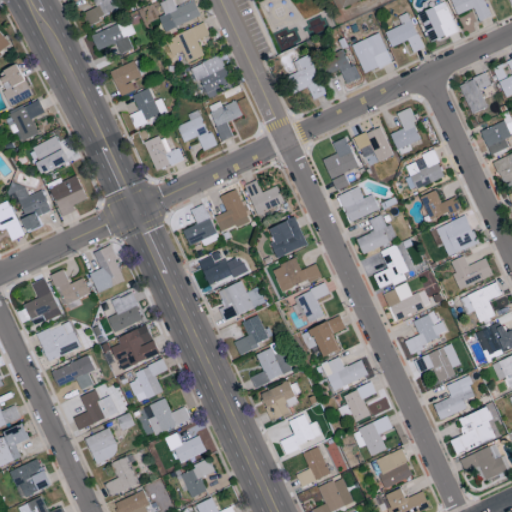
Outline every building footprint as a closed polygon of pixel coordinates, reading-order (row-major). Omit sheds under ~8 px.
[(89,23),(116,10),(111,0),(93,0),(97,6),(84,12),(89,23)] [(165,0),(159,2),(162,10),(158,12),(164,30),(200,17),(194,0),(175,6),(173,0),(165,0)] [(368,0),(343,10),(338,0),(269,0),(265,2),(264,0),(368,0)] [(489,17),(483,0),(451,0),(457,14),(474,8),(479,21),(489,17)] [(431,42),(458,29),(445,1),(418,13),(431,42)] [(401,25),(385,31),(391,46),(408,40),(412,51),(423,47),(409,12),(397,17),(401,25)] [(98,50),(116,42),(120,52),(132,47),(127,36),(134,33),(127,18),(91,35),(98,50)] [(165,38),(171,53),(182,49),(187,62),(204,56),(197,39),(209,35),(205,23),(165,38)] [(0,56),(3,54),(0,50),(0,49),(9,42),(0,31),(0,56)] [(391,62),(379,33),(352,44),(364,73),(391,62)] [(357,78),(345,49),(324,58),(330,73),(340,69),(346,83),(357,78)] [(308,87),(313,99),(325,94),(308,54),(293,61),(297,70),(288,73),(296,92),(308,87)] [(193,65),(204,99),(219,94),(217,91),(231,86),(222,56),(193,65)] [(511,58),(506,62),(511,75),(498,81),(506,97),(511,94),(511,58)] [(141,76),(133,60),(110,71),(121,96),(135,90),(131,81),(141,76)] [(32,95),(17,62),(0,70),(0,72),(7,88),(3,90),(10,106),(32,95)] [(497,80),(506,77),(501,64),(493,68),(497,80)] [(458,85),(472,113),(487,106),(479,89),(491,84),(485,72),(458,85)] [(132,95),(139,111),(130,114),(135,126),(167,112),(161,98),(154,101),(149,88),(132,95)] [(22,140),(38,134),(32,117),(44,113),(39,100),(11,110),(22,140)] [(242,115),(236,100),(222,106),(220,101),(207,106),(222,141),(232,136),(226,122),(242,115)] [(408,144),(421,138),(408,108),(396,113),(403,128),(391,133),(400,154),(410,150),(408,144)] [(187,114),(189,121),(178,125),(184,141),(197,136),(202,150),(213,146),(199,109),(187,114)] [(480,130),(492,154),(509,146),(505,138),(511,134),(511,120),(510,116),(480,130)] [(392,155),(381,126),(353,137),(362,159),(366,157),(369,164),(392,155)] [(156,171),(183,159),(178,148),(169,151),(162,134),(144,142),(156,171)] [(40,173),(67,160),(55,136),(29,148),(40,173)] [(332,143),(336,153),(323,159),(336,190),(349,184),(344,172),(358,166),(346,137),(332,143)] [(403,163),(408,176),(405,177),(409,190),(444,177),(435,152),(403,163)] [(511,153),(494,160),(504,187),(511,183),(511,153)] [(75,210),(72,204),(86,198),(76,175),(49,187),(62,216),(75,210)] [(277,185),(262,192),(257,180),(245,185),(258,215),(285,203),(277,185)] [(28,231),(42,225),(37,215),(51,210),(42,189),(29,195),(23,182),(10,187),(28,231)] [(372,193),(363,197),(358,186),(338,195),(349,222),(379,209),(372,193)] [(226,211),(215,216),(221,232),(249,220),(236,189),(220,195),(226,211)] [(429,220),(461,209),(456,196),(440,201),(436,190),(420,195),(429,220)] [(0,229),(6,227),(11,240),(23,235),(9,200),(0,203),(0,229)] [(182,230),(189,245),(201,240),(204,246),(219,239),(204,203),(190,210),(196,224),(182,230)] [(356,238),(363,253),(397,238),(391,224),(386,226),(381,214),(369,219),(374,231),(356,238)] [(448,256),(478,243),(466,215),(436,227),(448,256)] [(275,241),(270,243),(276,258),(307,245),(295,216),(269,227),(275,241)] [(408,271),(396,244),(380,251),(388,268),(373,274),(379,289),(406,278),(403,273),(408,271)] [(89,273),(97,292),(125,280),(110,245),(93,251),(100,268),(89,273)] [(246,270),(240,256),(225,262),(220,251),(198,261),(209,286),(246,270)] [(486,258),(468,265),(464,255),(449,261),(460,288),(493,275),(486,258)] [(281,291),(321,276),(316,264),(300,270),(296,259),(272,268),(281,291)] [(89,293),(83,278),(69,284),(63,269),(52,274),(68,309),(81,304),(79,298),(89,293)] [(31,319),(43,313),(46,321),(61,314),(45,277),(31,283),(38,298),(24,304),(31,319)] [(246,292),(241,281),(218,290),(225,306),(220,308),(225,320),(265,303),(258,286),(246,292)] [(424,290),(411,295),(406,282),(395,286),(401,302),(391,306),(396,319),(430,306),(424,290)] [(459,296),(465,313),(475,310),(478,322),(495,316),(489,299),(501,295),(497,283),(459,296)] [(329,294),(326,284),(296,295),(306,322),(323,316),(316,298),(329,294)] [(399,301),(395,289),(384,293),(388,305),(399,301)] [(113,331),(143,320),(132,292),(111,300),(116,314),(108,317),(113,331)] [(410,354),(423,348),(421,343),(445,333),(436,311),(413,321),(418,335),(405,340),(410,354)] [(240,355),(259,347),(257,343),(272,336),(268,325),(263,327),(258,316),(229,328),(240,355)] [(307,328),(309,335),(314,334),(322,356),(338,350),(332,333),(345,328),(341,316),(307,328)] [(47,360),(80,348),(70,321),(37,332),(47,360)] [(475,332),(487,358),(511,346),(511,328),(505,332),(500,321),(475,332)] [(120,343),(111,347),(120,369),(160,354),(154,339),(145,343),(139,328),(117,337),(120,343)] [(255,353),(263,371),(254,375),(259,385),(291,370),(279,343),(255,353)] [(414,359),(419,372),(435,367),(440,380),(455,375),(452,367),(459,365),(452,345),(414,359)] [(511,354),(491,364),(498,380),(505,377),(510,389),(511,388),(511,354)] [(58,386),(76,379),(80,389),(93,384),(88,372),(94,369),(88,355),(51,371),(58,386)] [(332,390),(368,375),(361,359),(343,367),(339,356),(321,364),(332,390)] [(129,383),(135,395),(143,391),(146,398),(163,391),(155,375),(168,369),(163,359),(134,372),(138,379),(129,383)] [(463,400),(475,396),(468,376),(445,385),(450,397),(434,403),(439,418),(466,409),(463,400)] [(291,413),(288,407),(298,404),(290,382),(260,392),(270,420),(291,413)] [(338,408),(342,418),(352,414),(354,421),(369,415),(363,398),(375,393),(372,383),(343,394),(346,404),(338,408)] [(79,429),(117,412),(110,395),(100,399),(96,389),(80,396),(87,411),(74,417),(79,429)] [(140,408),(143,415),(139,417),(146,437),(190,420),(185,406),(171,412),(165,398),(140,408)] [(0,426),(20,418),(15,405),(0,410),(0,426)] [(457,418),(463,434),(450,439),(455,453),(495,438),(488,420),(491,419),(487,407),(457,418)] [(309,424),(305,414),(289,421),(295,435),(280,441),(285,452),(323,436),(316,421),(309,424)] [(351,430),(358,448),(366,445),(369,455),(386,449),(380,433),(392,428),(388,417),(351,430)] [(272,443),(293,435),(287,419),(266,428),(272,443)] [(0,466),(21,456),(15,444),(29,438),(22,422),(2,431),(4,436),(0,437),(0,466)] [(85,438),(96,463),(119,453),(109,428),(85,438)] [(181,443),(177,433),(167,437),(178,463),(206,451),(199,436),(181,443)] [(501,456),(496,458),(490,445),(460,459),(466,472),(477,467),(484,481),(507,470),(501,456)] [(302,454),(309,468),(296,475),(302,487),(330,473),(318,446),(302,454)] [(382,487),(412,477),(402,449),(373,459),(382,487)] [(111,495),(138,483),(127,456),(111,463),(118,478),(105,483),(111,495)] [(9,470),(21,498),(51,485),(39,458),(9,470)] [(215,471),(210,460),(176,474),(183,491),(187,489),(191,497),(206,491),(200,477),(215,471)] [(313,509),(313,511),(331,511),(353,503),(342,477),(318,487),(325,504),(313,509)] [(419,511),(430,508),(423,491),(405,498),(400,488),(382,496),(388,511),(419,511)] [(147,511),(145,506),(149,504),(144,491),(115,501),(118,511),(147,511)] [(20,511),(64,511),(62,506),(49,511),(42,496),(18,507),(20,511)] [(234,511),(231,505),(218,511),(211,497),(194,505),(197,511),(234,511)]
